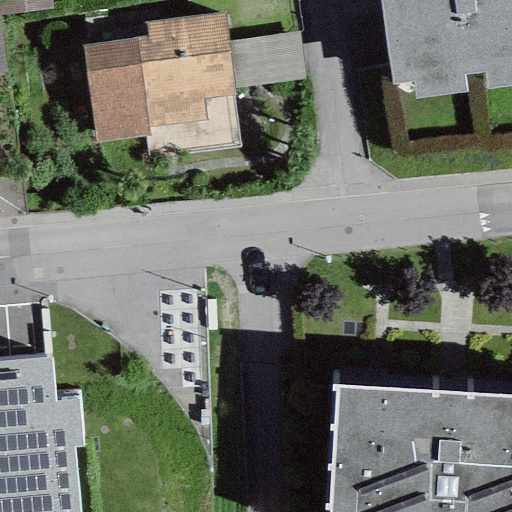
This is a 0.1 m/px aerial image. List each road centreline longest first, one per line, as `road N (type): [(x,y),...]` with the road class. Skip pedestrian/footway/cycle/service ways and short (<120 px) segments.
road 1 (residential): [(349,223),(0,256)]
road 2 (residential): [(349,223),(319,0)]
road 3 (residential): [(511,208),(349,223)]
